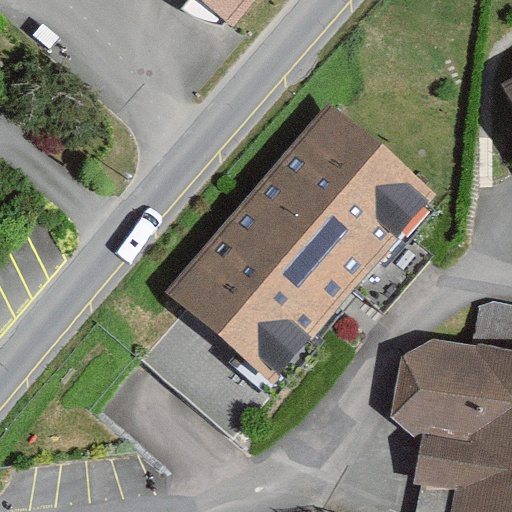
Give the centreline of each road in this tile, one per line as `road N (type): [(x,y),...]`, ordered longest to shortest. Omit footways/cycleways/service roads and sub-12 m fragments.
road 1 (tertiary): [(314,0),(0,384)]
road 2 (unknown): [(92,0),(215,118)]
road 3 (unknown): [(0,140),(59,183),(148,201)]
